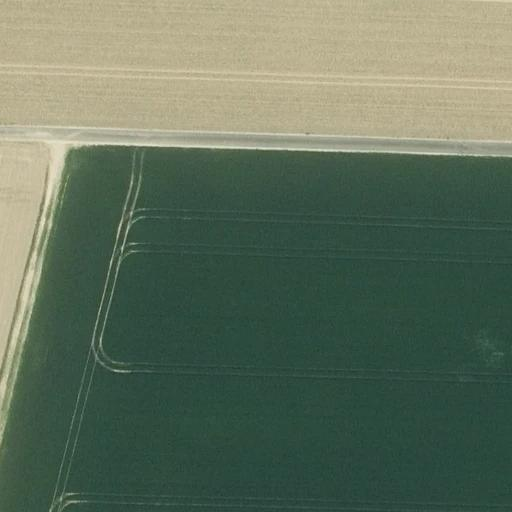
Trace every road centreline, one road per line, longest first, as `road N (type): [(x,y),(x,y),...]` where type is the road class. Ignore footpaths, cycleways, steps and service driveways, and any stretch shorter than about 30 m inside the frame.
road 1 (track): [(0,133),(511,150)]
road 2 (track): [(0,386),(62,135)]
